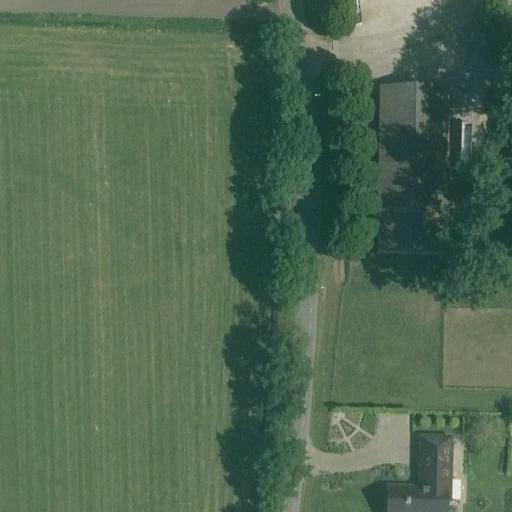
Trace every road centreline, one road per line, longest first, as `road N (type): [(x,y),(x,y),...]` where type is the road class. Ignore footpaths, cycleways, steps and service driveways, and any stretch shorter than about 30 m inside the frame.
road 1 (tertiary): [(283,511),(306,288),(306,150),(289,0)]
road 2 (unknown): [(296,65),(399,69),(418,59),(425,42),(404,0)]
